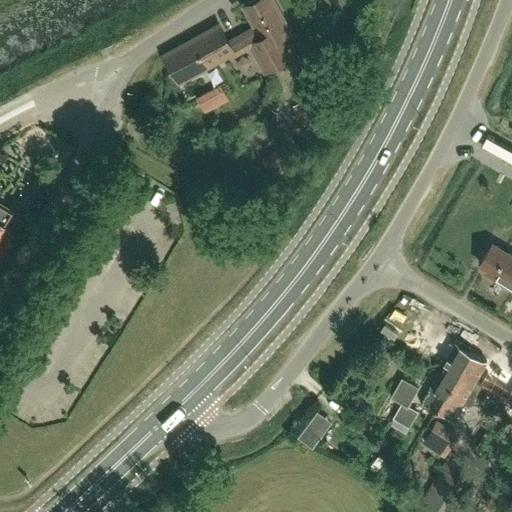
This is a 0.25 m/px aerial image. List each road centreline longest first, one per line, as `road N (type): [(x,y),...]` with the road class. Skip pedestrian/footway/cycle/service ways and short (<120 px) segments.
road 1 (primary): [(178,405),(270,309),(331,229),(450,0)]
road 2 (unclassified): [(377,261),(453,125),(508,0)]
road 3 (unclassified): [(178,405),(192,425),(213,433),(256,410),(377,261)]
road 4 (unclassified): [(0,316),(71,200),(115,82)]
road 5 (unclassified): [(511,344),(377,261)]
road 6 (primary): [(65,511),(178,405)]
road 7 (unclassified): [(115,82),(138,52),(214,0)]
road 8 (unclassified): [(115,82),(61,89),(0,118)]
